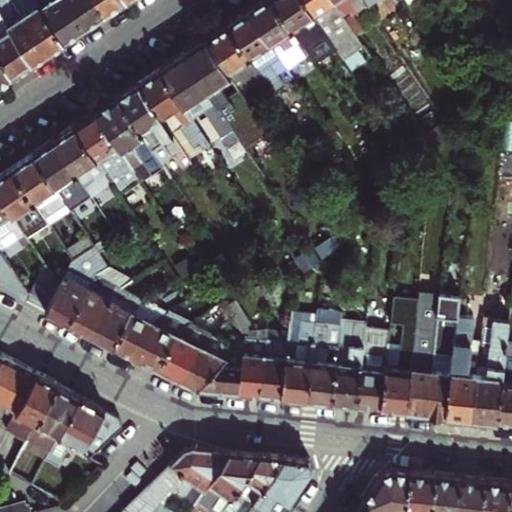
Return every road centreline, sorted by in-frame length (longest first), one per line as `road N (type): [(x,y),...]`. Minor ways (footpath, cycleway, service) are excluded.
road 1 (residential): [(181,0),(0,121)]
road 2 (tertiary): [(172,409),(0,319)]
road 3 (tertiary): [(355,434),(172,409)]
road 4 (tertiary): [(511,451),(355,434)]
road 5 (residential): [(172,409),(73,510)]
